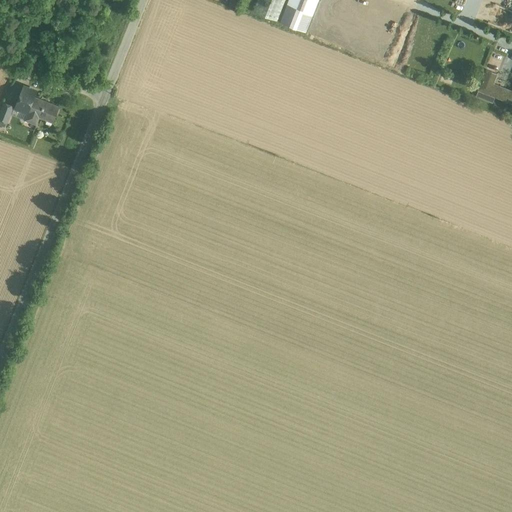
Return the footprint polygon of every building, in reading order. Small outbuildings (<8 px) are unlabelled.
[(285,0),(257,0),(253,11),(277,21),(285,0)] [(289,0),(281,22),(305,32),(317,0),(289,0)] [(349,0),(321,0),(309,33),(333,43),(349,0)] [(400,5),(387,0),(354,0),(337,44),(378,61),(400,5)] [(511,90),(511,91),(493,83),(497,73),(486,69),(478,90),(511,102),(511,90)] [(40,117),(53,123),(60,106),(34,96),(36,90),(24,85),(15,108),(27,112),(24,120),(37,125),(40,117)] [(0,114),(0,119),(7,122),(13,106),(4,103),(0,114)]
